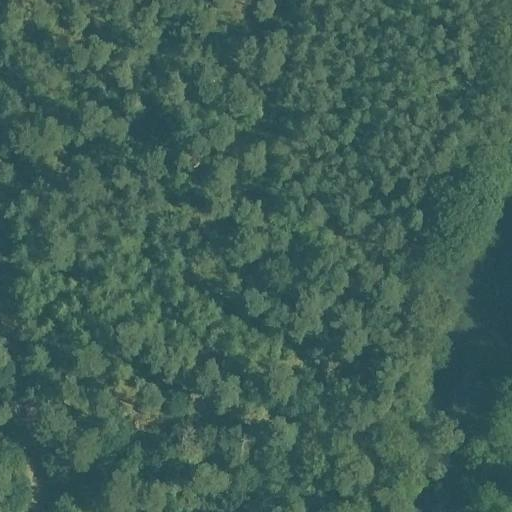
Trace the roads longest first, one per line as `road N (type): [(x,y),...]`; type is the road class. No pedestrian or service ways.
road 1 (track): [(345,511),(349,444),(370,367),(426,268),(455,185),(489,0)]
road 2 (track): [(370,367),(282,378),(183,417),(54,511)]
road 3 (track): [(44,511),(0,189)]
